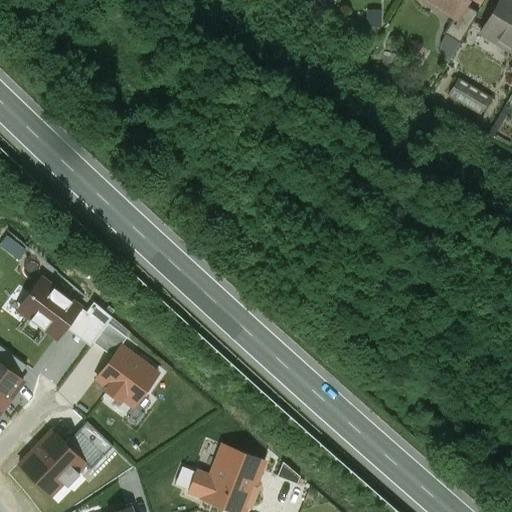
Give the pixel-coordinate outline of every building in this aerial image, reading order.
[(466,0),(432,0),(431,3),(456,17),(466,0)] [(511,0),(499,0),(482,30),(493,36),(494,44),(504,50),(511,47),(511,0)] [(456,17),(453,16),(443,33),(459,43),(478,12),(464,4),(456,17)] [(487,97),(457,79),(448,95),(478,112),(487,97)] [(65,327),(80,307),(42,279),(18,310),(30,319),(30,320),(43,330),(44,329),(56,338),(65,327)] [(80,307),(65,327),(90,346),(93,343),(108,323),(112,318),(93,302),(86,312),(80,307)] [(108,323),(93,343),(112,357),(120,346),(127,338),(108,323)] [(0,363),(17,377),(26,366),(0,346),(0,363)] [(158,374),(120,346),(112,357),(96,378),(109,388),(106,391),(118,400),(121,397),(133,406),(158,374)] [(0,363),(0,401),(5,405),(23,382),(17,377),(0,363)] [(87,422),(65,445),(85,464),(90,469),(112,447),(87,422)] [(77,473),(85,464),(65,445),(52,432),(20,464),(52,495),(64,483),(66,486),(78,474),(77,473)] [(224,511),(241,511),(258,462),(221,449),(211,479),(197,474),(189,498),(203,503),(202,505),(224,511)]
